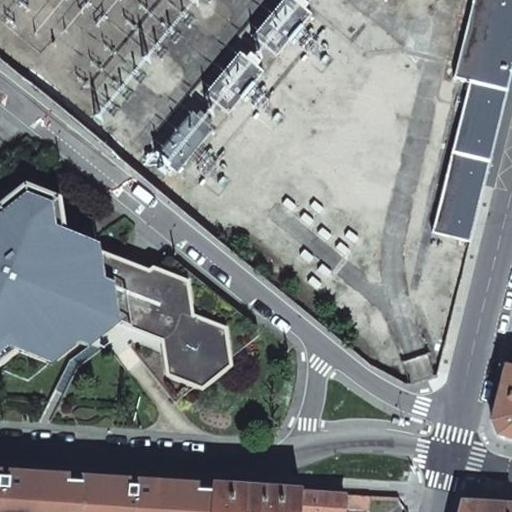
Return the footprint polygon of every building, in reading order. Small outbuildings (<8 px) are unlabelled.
[(470,82),(432,233),(469,243),(511,66),(511,0),(473,0),(454,78),(470,82)] [(0,364),(18,350),(50,363),(77,341),(87,346),(112,327),(175,404),(196,387),(201,389),(229,367),(228,362),(259,337),(257,329),(170,258),(148,274),(96,255),(91,220),(59,208),(58,201),(23,187),(0,207),(0,364)] [(511,367),(506,366),(503,375),(491,422),(498,435),(511,438),(511,367)] [(0,472),(0,511),(210,511),(213,487),(0,472)] [(210,511),(299,511),(301,493),(213,487),(210,511)] [(301,493),(299,511),(343,511),(345,496),(301,493)] [(345,496),(343,511),(367,511),(368,497),(345,496)] [(460,511),(510,511),(511,507),(507,507),(462,503),(460,511)]
